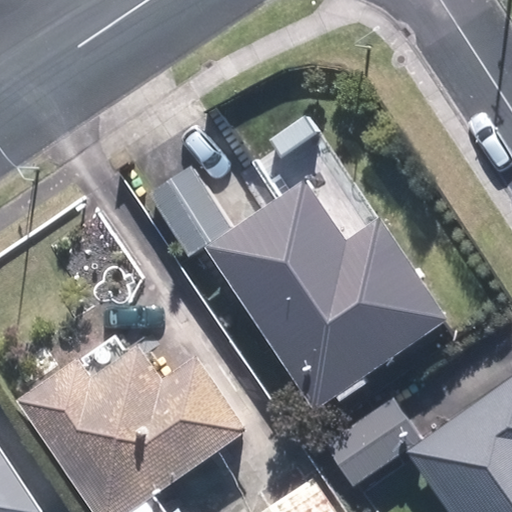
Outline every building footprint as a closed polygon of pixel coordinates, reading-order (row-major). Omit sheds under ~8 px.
[(210,249),(318,409),(450,322),(383,222),(349,244),(309,183),(210,249)] [(22,403),(98,511),(133,511),(249,431),(197,357),(162,382),(138,348),(92,380),(80,362),(22,403)] [(511,511),(511,380),(409,453),(451,511),(511,511)] [(391,400),(324,446),(351,486),(418,440),(391,400)] [(0,511),(40,511),(0,451),(0,511)] [(330,511),(309,482),(266,511),(330,511)]
